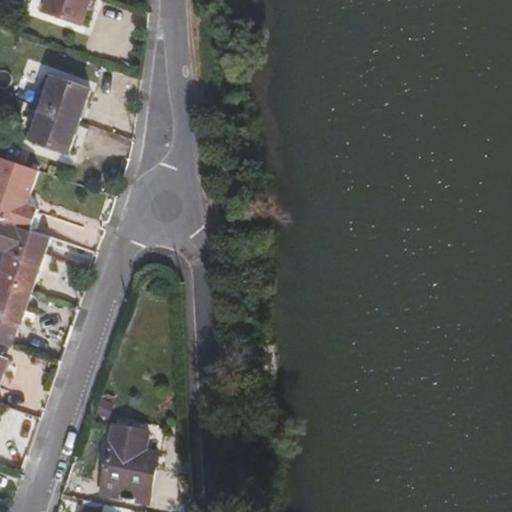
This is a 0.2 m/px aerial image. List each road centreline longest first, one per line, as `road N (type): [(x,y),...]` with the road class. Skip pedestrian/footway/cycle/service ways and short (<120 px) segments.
road 1 (residential): [(145,229),(117,256),(31,511)]
road 2 (residential): [(179,236),(200,276),(213,511)]
road 3 (residential): [(174,181),(188,118),(174,0)]
